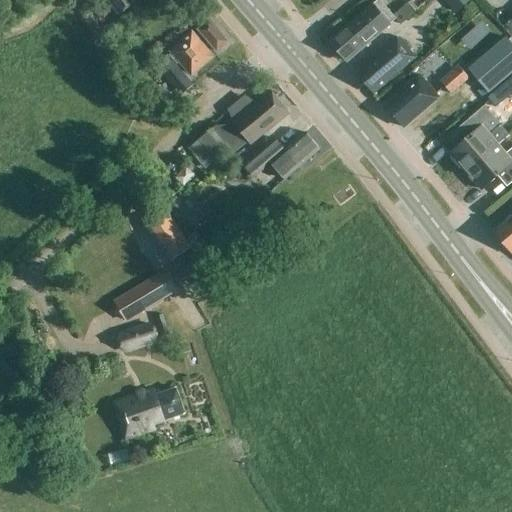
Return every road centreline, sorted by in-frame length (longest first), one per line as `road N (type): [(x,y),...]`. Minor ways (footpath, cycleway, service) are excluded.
road 1 (track): [(0,300),(240,81)]
road 2 (secondary): [(479,283),(285,45)]
